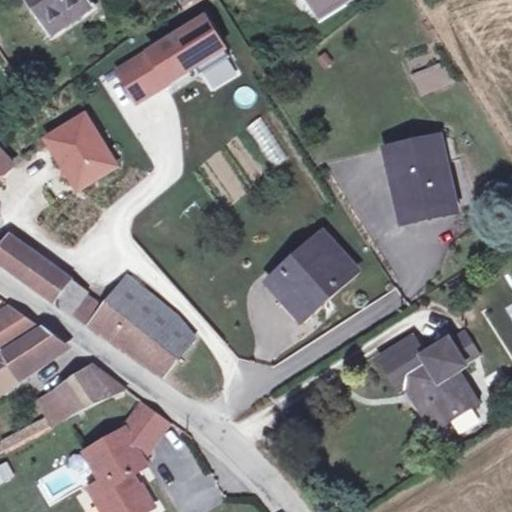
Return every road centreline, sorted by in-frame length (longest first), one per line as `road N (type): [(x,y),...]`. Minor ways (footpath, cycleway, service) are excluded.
road 1 (unclassified): [(0,279),(186,412),(251,465),(292,511)]
road 2 (unknown): [(186,412),(412,295)]
